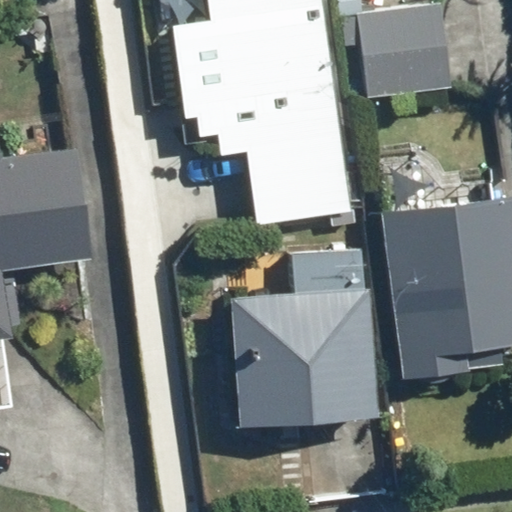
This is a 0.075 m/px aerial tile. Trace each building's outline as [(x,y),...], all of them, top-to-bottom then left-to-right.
[(319,0),(201,0),(205,23),(166,28),(184,162),(238,155),(247,226),(348,213),(319,0)] [(432,0),(410,0),(348,9),(360,96),(444,85),(432,0)] [(0,400),(0,396),(0,333),(2,333),(0,317),(0,266),(86,255),(71,143),(0,151),(0,400)] [(511,212),(509,189),(371,207),(392,373),(496,360),(493,340),(511,337),(511,212)] [(286,287),(221,291),(229,422),(368,414),(360,282),(355,283),(352,242),(283,246),(286,287)]
